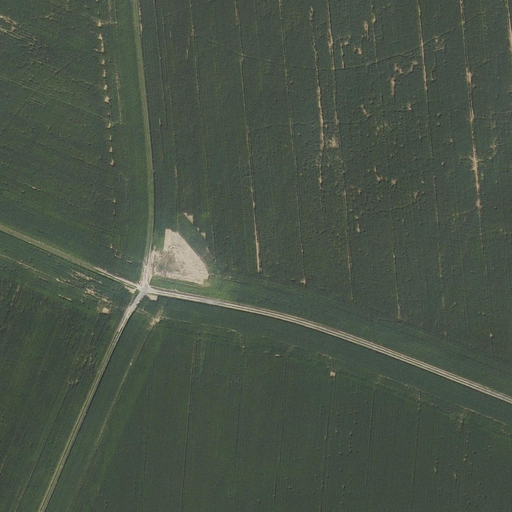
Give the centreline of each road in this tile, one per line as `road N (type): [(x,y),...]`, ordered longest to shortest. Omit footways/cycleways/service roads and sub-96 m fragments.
road 1 (track): [(511,401),(335,332),(145,289),(0,226)]
road 2 (track): [(42,511),(86,401),(145,289),(150,186),(134,0)]
